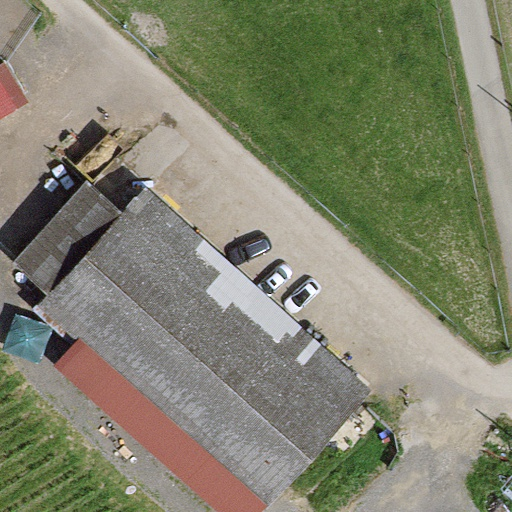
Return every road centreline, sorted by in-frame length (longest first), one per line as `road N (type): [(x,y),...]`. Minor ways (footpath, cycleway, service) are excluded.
road 1 (track): [(511,389),(481,377),(64,0)]
road 2 (residential): [(511,181),(469,0)]
